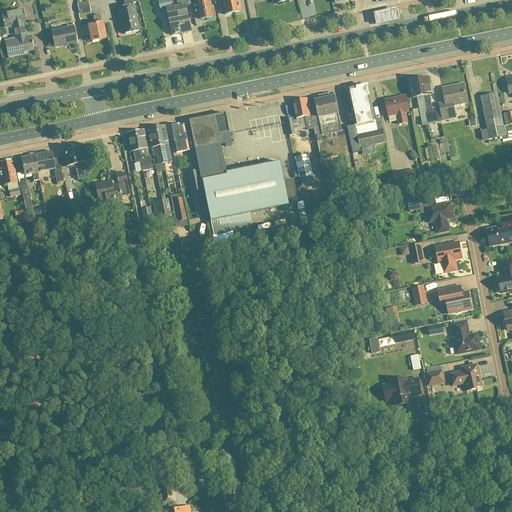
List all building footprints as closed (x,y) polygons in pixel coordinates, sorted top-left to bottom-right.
[(136,0),(122,0),(124,5),(127,4),(127,8),(117,10),(122,35),(138,31),(133,6),(133,7),(132,3),(137,2),(136,0)] [(181,34),(175,8),(172,9),(169,0),(156,0),(160,12),(166,10),(172,36),(181,34)] [(176,0),(178,7),(175,8),(181,34),(191,32),(186,11),(184,6),(189,5),(188,0),(176,0)] [(196,0),(198,5),(197,5),(201,21),(213,18),(210,3),(209,3),(208,0),(189,0),(190,1),(194,0),(196,0)] [(222,1),(225,16),(233,14),(229,0),(218,0),(219,2),(222,1)] [(229,0),(233,14),(241,12),(238,0),(229,0)] [(84,18),(94,16),(91,7),(82,10),(84,18)] [(7,58),(16,56),(15,54),(32,51),(29,37),(25,38),(23,25),(24,25),(21,11),(1,15),(4,29),(10,28),(13,41),(4,42),(7,58)] [(398,11),(375,16),(377,27),(401,22),(398,11)] [(94,25),(87,26),(91,42),(105,40),(101,23),(100,24),(99,16),(92,18),(94,25)] [(72,28),(50,32),(53,48),(75,44),(72,28)] [(424,112),(427,126),(441,123),(438,109),(432,110),(429,96),(433,95),(432,87),(429,87),(428,79),(415,81),(417,90),(419,89),(420,92),(421,91),(425,112),(424,112)] [(417,90),(415,81),(408,83),(411,100),(417,99),(422,127),(427,126),(424,112),(425,112),(421,91),(420,92),(419,89),(417,90)] [(445,104),(439,105),(442,122),(455,120),(453,107),(465,105),(463,95),(465,95),(463,85),(442,89),(445,104)] [(374,121),(367,87),(347,91),(354,127),(375,123),(376,130),(356,135),(359,149),(385,144),(380,120),(374,121)] [(480,98),(487,131),(480,132),(482,142),(505,137),(496,95),(480,98)] [(405,97),(384,101),(388,118),(396,116),(398,126),(407,124),(405,114),(409,114),(405,97)] [(311,117),(321,161),(348,156),(343,132),(341,132),(334,98),(315,102),(317,116),(311,117)] [(310,117),(306,100),(293,103),(296,120),(299,131),(306,129),(304,119),(310,117)] [(195,151),(221,145),(225,145),(225,148),(232,147),(226,115),(189,123),(195,151)] [(291,119),(285,120),(288,137),(295,135),(291,119)] [(172,127),(171,128),(170,128),(175,154),(178,154),(189,152),(183,125),(179,126),(177,127),(177,126),(176,126),(176,125),(175,125),(174,125),(173,126),(172,126),(172,127)] [(156,129),(163,164),(172,163),(164,127),(156,129)] [(159,165),(163,164),(156,129),(147,131),(153,157),(157,156),(159,165)] [(146,162),(146,163),(140,164),(142,173),(153,170),(150,157),(149,157),(144,132),(135,133),(140,157),(144,156),(145,159),(146,159),(146,162)] [(140,157),(135,133),(127,135),(131,153),(133,153),(135,165),(140,164),(146,163),(146,162),(146,159),(145,159),(144,156),(140,157)] [(258,135),(260,145),(270,143),(269,133),(258,135)] [(195,154),(199,172),(201,182),(202,182),(210,222),(251,214),(288,206),(280,163),(226,174),(221,145),(195,151),(195,154)] [(77,148),(63,151),(66,168),(78,166),(79,170),(82,169),(78,148),(77,148)] [(33,156),(37,173),(54,170),(51,153),(33,156)] [(199,172),(195,154),(188,155),(192,173),(188,174),(192,194),(202,192),(198,172),(199,172)] [(33,156),(29,157),(20,159),(24,176),(31,174),(33,182),(39,181),(37,173),(33,156)] [(311,178),(306,158),(294,160),(298,180),(311,178)] [(10,162),(9,162),(0,163),(0,166),(1,170),(0,169),(0,174),(2,186),(16,183),(12,163),(10,164),(10,162)] [(61,170),(54,172),(56,183),(63,182),(61,170)] [(414,171),(393,175),(395,186),(416,182),(414,171)] [(111,181),(95,185),(98,203),(106,201),(107,206),(122,203),(121,198),(130,196),(125,173),(116,175),(118,185),(112,186),(111,181)] [(18,189),(8,191),(10,198),(20,196),(18,189)] [(33,213),(28,189),(21,190),(26,215),(33,213)] [(202,193),(192,196),(197,219),(207,217),(202,193)] [(182,199),(174,201),(178,223),(186,221),(182,199)] [(168,200),(161,202),(164,221),(172,219),(168,200)] [(69,206),(71,216),(86,212),(84,202),(69,206)] [(157,222),(164,221),(161,202),(153,203),(157,222)] [(421,210),(419,202),(407,205),(409,213),(421,210)] [(453,219),(450,204),(425,209),(428,224),(435,223),(437,235),(448,232),(446,221),(453,219)] [(146,232),(154,231),(150,208),(141,210),(146,232)] [(511,217),(500,219),(502,227),(486,231),(490,248),(511,243),(511,217)] [(461,260),(458,244),(435,248),(438,264),(442,264),(444,274),(457,272),(454,261),(461,260)] [(423,263),(420,245),(409,247),(412,265),(423,263)] [(496,287),(498,288),(500,294),(511,291),(511,261),(501,264),(503,272),(503,273),(504,273),(505,278),(497,280),(497,281),(495,283),(495,285),(496,287)] [(422,287),(411,290),(415,307),(426,305),(422,287)] [(460,287),(437,292),(440,307),(446,306),(448,315),(455,313),(456,315),(460,314),(462,312),(472,310),(468,293),(461,294),(460,287)] [(390,313),(394,328),(404,326),(400,311),(390,313)] [(511,312),(503,314),(507,332),(511,330),(511,312)] [(469,336),(466,323),(452,326),(455,339),(452,340),(456,356),(480,351),(477,335),(469,336)] [(415,340),(413,332),(394,336),(395,344),(415,340)] [(379,354),(376,339),(368,341),(371,355),(379,354)] [(424,354),(416,356),(420,373),(428,371),(424,354)] [(482,387),(477,366),(461,369),(461,373),(449,375),(452,387),(464,385),(465,392),(476,390),(475,388),(482,387)] [(442,372),(426,375),(428,387),(444,384),(442,372)] [(386,400),(393,399),(394,407),(410,404),(409,398),(421,395),(418,379),(406,382),(405,379),(389,383),(390,385),(383,387),(386,400)] [(163,506),(176,503),(173,489),(170,490),(170,487),(162,489),(162,491),(160,492),(163,506)] [(238,487),(227,490),(231,511),(242,511),(243,511),(238,487)]
